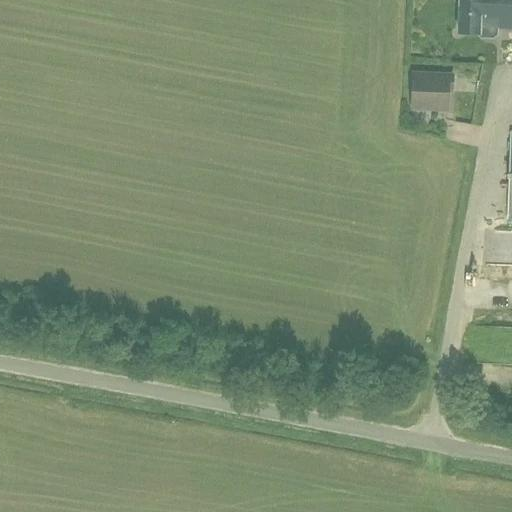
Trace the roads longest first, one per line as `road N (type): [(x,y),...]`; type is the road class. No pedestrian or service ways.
road 1 (unclassified): [(511,466),(0,371)]
road 2 (unknown): [(432,450),(484,162),(511,75)]
